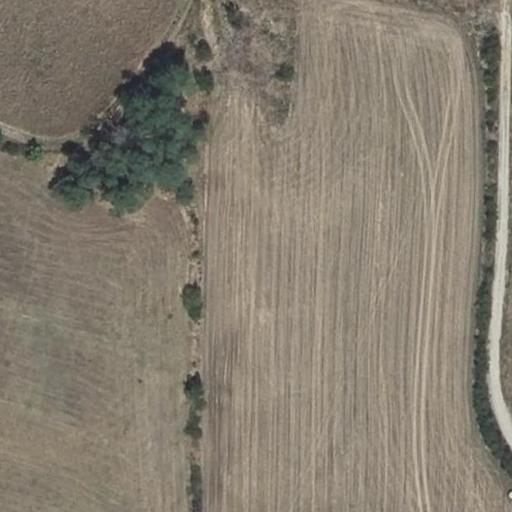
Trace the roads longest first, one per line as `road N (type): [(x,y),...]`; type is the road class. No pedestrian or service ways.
road 1 (track): [(506,0),(493,338),(495,395),(511,437)]
road 2 (track): [(0,128),(51,143),(92,131),(132,87),(187,0)]
